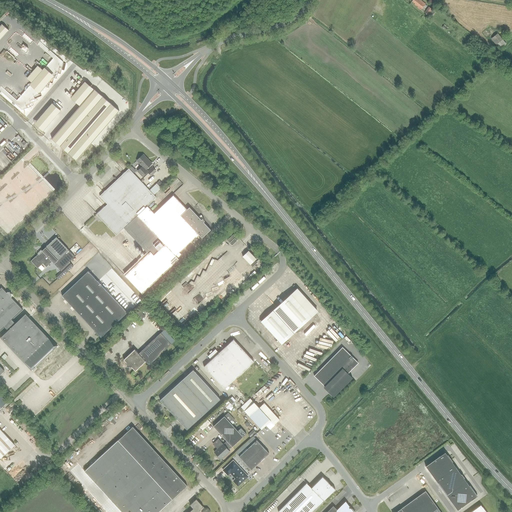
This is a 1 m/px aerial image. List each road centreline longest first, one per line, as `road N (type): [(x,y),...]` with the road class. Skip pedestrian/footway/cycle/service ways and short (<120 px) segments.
road 1 (primary): [(511,490),(202,120)]
road 2 (residential): [(133,404),(0,262)]
road 3 (residential): [(209,194),(282,258),(276,276),(235,314)]
road 4 (unknown): [(0,418),(49,463),(122,391)]
road 5 (residential): [(312,435),(321,411),(235,314)]
road 6 (residential): [(232,511),(133,404)]
road 7 (unknown): [(257,233),(183,286),(194,307),(216,306)]
road 8 (tertiary): [(189,62),(221,41),(286,22),(307,0)]
road 9 (residential): [(133,404),(235,314)]
road 10 (unknown): [(44,309),(95,269),(135,309)]
road 11 (unclassified): [(365,506),(420,468),(452,511)]
